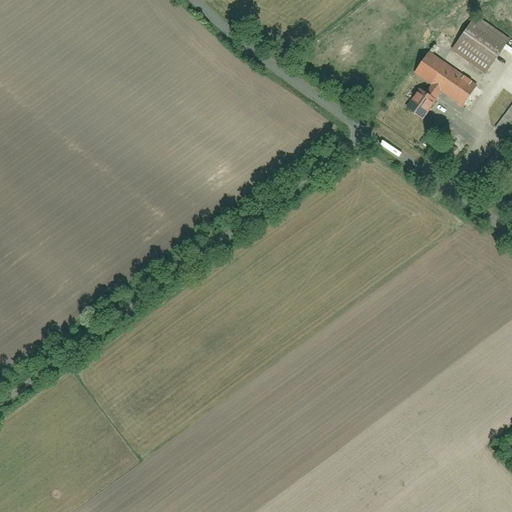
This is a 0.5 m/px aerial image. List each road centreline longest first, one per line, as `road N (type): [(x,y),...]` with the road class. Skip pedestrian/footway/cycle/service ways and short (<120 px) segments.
road 1 (unclassified): [(0,405),(366,135)]
road 2 (unclassified): [(201,0),(237,38),(366,135)]
road 3 (unclassified): [(366,135),(511,237)]
